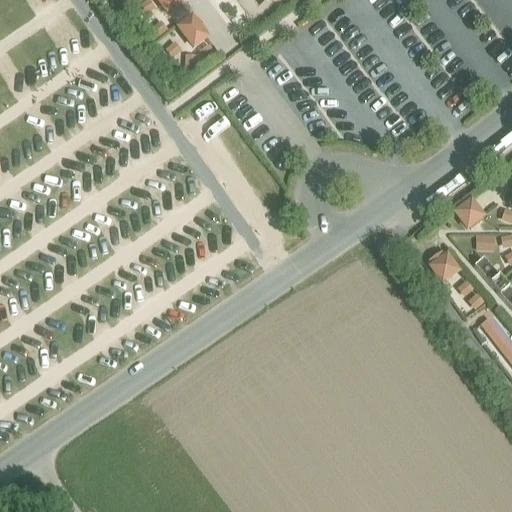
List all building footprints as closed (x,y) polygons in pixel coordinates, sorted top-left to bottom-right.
[(151,22),(162,10),(151,0),(133,0),(131,3),(151,22)] [(154,0),(165,17),(182,5),(178,0),(154,0)] [(180,78),(216,50),(189,16),(153,44),(180,78)] [(475,238),(476,253),(494,251),(493,236),(475,238)] [(438,287),(458,277),(446,254),(427,263),(438,287)] [(511,352),(489,323),(479,330),(511,372),(511,352)]
